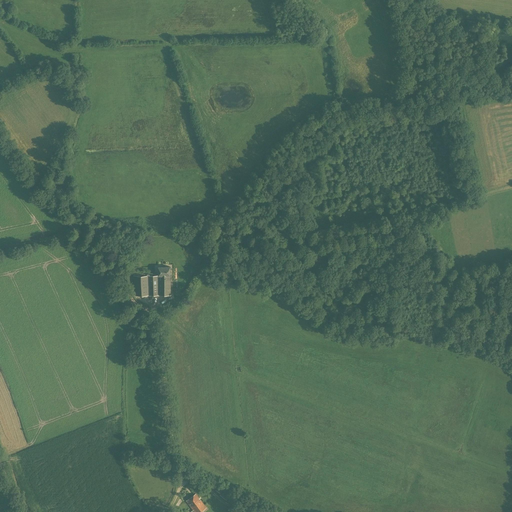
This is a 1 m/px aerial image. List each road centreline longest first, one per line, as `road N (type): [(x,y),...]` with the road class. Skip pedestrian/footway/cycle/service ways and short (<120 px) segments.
road 1 (track): [(159,324),(204,264),(434,215),(511,188)]
road 2 (track): [(159,324),(132,300),(110,257),(60,216),(0,135)]
road 3 (track): [(166,511),(178,485),(159,324)]
